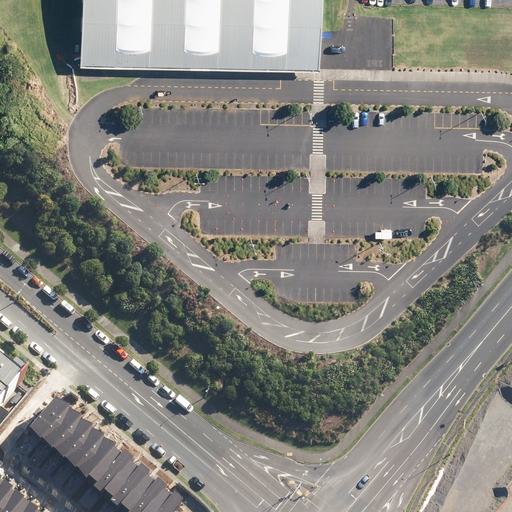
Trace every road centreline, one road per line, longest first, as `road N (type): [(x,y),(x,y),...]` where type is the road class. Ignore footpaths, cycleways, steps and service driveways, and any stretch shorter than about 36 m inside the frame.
road 1 (unclassified): [(511,179),(381,311),(353,330),(312,338),(287,334),(248,306),(95,177),(96,143),(122,133)]
road 2 (secondary): [(201,436),(330,473),(451,372)]
road 3 (secondary): [(0,267),(201,436)]
road 4 (secondary): [(451,372),(332,511)]
road 5 (secondary): [(189,460),(72,363)]
